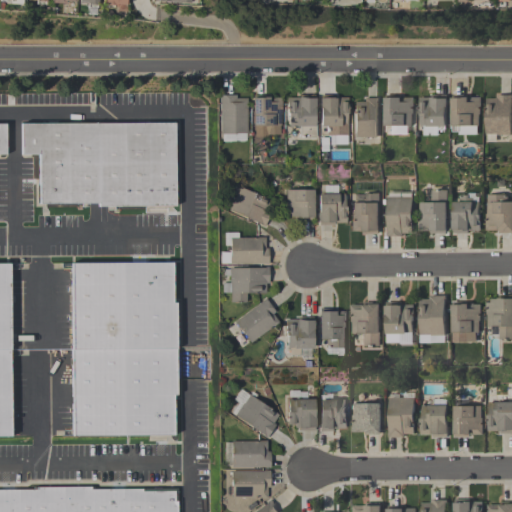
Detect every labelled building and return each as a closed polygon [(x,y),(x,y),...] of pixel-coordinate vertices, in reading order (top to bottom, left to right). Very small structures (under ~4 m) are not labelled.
[(78,0),(95,0),(95,9),(85,8),(85,5),(78,5),(78,0)] [(124,0),(124,6),(113,6),(113,7),(112,7),(112,8),(100,8),(100,0),(124,0)] [(286,98),(298,98),(298,95),(314,95),(314,109),(313,109),(313,125),(314,125),(314,138),(299,138),(299,136),(297,136),(297,127),(287,127),(287,115),(286,115),(286,98)] [(414,97),(414,114),(413,114),(413,126),(409,126),(409,134),(393,134),(393,127),(385,127),(385,98),(386,98),(386,95),(401,95),(401,97),(414,97)] [(447,95),(447,99),(448,99),(448,109),(447,109),(447,127),(439,127),(439,135),(432,135),(432,133),(430,133),(430,135),(425,135),(425,126),(421,126),(421,115),(420,115),(420,97),(432,97),(432,95),(447,95)] [(478,135),(453,135),(453,127),(452,127),(452,98),(453,98),(453,95),(468,95),(468,97),(482,97),(482,108),(481,108),(481,115),(480,115),(480,126),(478,126),(478,135)] [(511,135),(487,135),(487,99),(497,99),(497,95),(511,95),(511,135)] [(219,135),(219,104),(218,104),(218,96),(235,96),(235,99),(245,99),(245,134),(234,134),(234,135),(219,135)] [(252,137),(252,127),(251,127),(251,99),(252,99),(252,96),(267,96),(267,98),(280,98),(280,114),(279,114),(279,126),(278,126),(278,135),(265,135),(265,137),(252,137)] [(345,145),(332,145),(332,136),(325,136),(325,127),(319,127),(319,109),(318,109),(318,99),(319,99),(319,96),(335,96),(335,98),(346,98),(346,114),(345,114),(345,124),(346,124),(346,136),(345,136),(345,145)] [(379,98),(379,103),(378,103),(379,138),(365,138),(353,138),(353,102),(363,102),(363,98),(379,98)] [(174,207),(97,208),(97,205),(37,205),(37,155),(20,155),(20,125),(173,123),(174,207)] [(268,201),(264,211),(269,213),(263,227),(260,225),(227,211),(233,197),(234,198),(238,188),(268,201)] [(285,190),(312,190),(312,221),(302,221),(302,219),(288,219),(288,214),(285,214),(285,190)] [(447,190),(447,231),(446,231),(446,234),(431,234),(431,231),(430,231),(430,227),(420,227),(420,203),(431,203),(431,190),(447,190)] [(379,193),(379,232),(378,232),(378,234),(361,234),(361,232),(350,232),(350,222),(351,222),(351,215),(351,203),(363,203),(363,193),(379,193)] [(318,194),(337,194),(337,195),(340,195),(340,194),(344,194),(344,208),(345,208),(345,223),(333,223),(333,226),(318,226),(318,223),(317,223),(317,213),(318,213),(318,194)] [(486,231),(486,220),(487,220),(487,194),(508,194),(507,203),(511,203),(511,233),(499,233),(499,231),(486,231)] [(453,233),(453,231),(452,231),(452,221),(453,221),(453,202),(459,202),(459,195),(468,195),(468,198),(473,198),(473,202),(476,202),(479,202),(479,215),(481,215),(481,231),(468,231),(468,233),(453,233)] [(386,237),(386,233),(387,232),(387,197),(402,196),(402,197),(413,197),(413,233),(403,233),(403,237),(386,237)] [(267,265),(260,265),(228,265),(228,264),(219,264),(218,252),(229,252),(229,238),(264,238),(264,248),(267,248),(267,265)] [(171,262),(171,303),(175,303),(175,395),(172,395),(172,437),(71,438),(70,263),(171,262)] [(0,265),(9,265),(9,437),(0,437),(0,265)] [(265,294),(245,294),(245,303),(229,303),(229,293),(221,293),(221,283),(228,283),(228,276),(222,276),(222,269),(228,269),(264,268),(264,267),(267,267),(267,283),(264,283),(265,294)] [(445,336),(431,336),(431,343),(419,343),(419,300),(429,300),(429,296),(445,296),(445,301),(445,336)] [(488,327),(488,315),(487,315),(487,303),(491,303),(491,300),(498,300),(498,299),(499,299),(499,296),(511,296),(511,340),(499,340),(499,327),(488,327)] [(248,344),(233,322),(258,304),(258,303),(264,299),(274,312),(271,314),(278,323),(248,344)] [(481,305),(481,321),(479,321),(479,333),(476,333),(476,343),(467,343),(452,343),(452,305),(453,305),(453,302),(468,302),(468,305),(481,305)] [(380,346),(364,346),(364,345),(354,345),(354,333),(352,333),(352,322),(351,322),(351,315),(350,315),(350,305),(364,305),(364,303),(380,303),(380,346)] [(413,305),(413,322),(412,322),(412,335),(409,335),(409,333),(406,333),(406,335),(400,335),(400,344),(386,344),(386,315),(385,316),(385,303),(402,303),(402,305),(413,305)] [(346,311),(346,328),(345,328),(345,349),(327,349),(327,340),(318,340),(318,312),(318,309),(333,309),(333,311),(346,311)] [(312,317),(312,332),(311,332),(311,350),(292,350),(292,348),(288,348),(288,349),(285,349),(285,338),(284,338),(284,320),(296,320),(296,317),(312,317)] [(277,415),(272,423),(274,425),(265,439),(262,436),(232,417),(241,403),(242,403),(247,395),(277,415)] [(313,400),(313,418),(314,418),(314,428),(313,428),(313,431),(298,431),(298,428),(294,428),(294,425),(286,425),(286,413),(287,413),(287,399),(288,399),(288,397),(300,397),(300,400),(313,400)] [(414,434),(404,434),(404,438),(388,438),(388,433),(389,433),(389,397),(403,397),(403,398),(414,398),(414,434)] [(346,429),(334,429),(334,431),(319,431),(319,428),(318,428),(318,419),(319,419),(319,400),(339,400),(339,401),(342,401),(342,399),(345,399),(345,413),(346,413),(346,429)] [(420,435),(420,420),(421,420),(421,405),(425,405),(425,407),(428,407),(428,406),(434,406),(434,400),(447,400),(447,425),(448,425),(448,435),(446,435),(446,438),(432,438),(432,435),(420,435)] [(454,438),(454,435),(454,407),(455,407),(455,400),(468,400),(468,406),(481,406),(481,418),(482,418),(482,424),(483,424),(483,435),(472,435),(472,438),(454,438)] [(487,432),(487,416),(489,416),(489,402),(493,402),(493,403),(495,403),(511,403),(511,434),(498,434),(498,432),(487,432)] [(380,434),(364,434),(364,432),(351,432),(351,422),(352,422),(352,415),(353,415),(353,404),(380,404),(380,434)] [(265,441),(265,452),(269,452),(269,468),(263,468),(230,468),(230,449),(231,449),(231,442),(255,441),(265,441)] [(269,471),(269,488),(265,488),(265,498),(231,498),(231,488),(230,488),(230,471),(262,471),(269,471)] [(176,511),(0,511),(0,490),(35,490),(35,488),(89,488),(89,490),(176,489),(176,511)] [(454,498),(471,498),(471,501),(483,501),(483,511),(455,511),(454,511),(454,498)] [(446,511),(421,511),(421,502),(431,502),(431,499),(447,499),(447,503),(446,503),(446,511)] [(254,511),(266,504),(265,502),(269,500),(277,511),(254,511)] [(511,501),(511,511),(487,511),(487,504),(500,504),(500,501),(511,501)] [(352,511),(352,505),(364,505),(364,502),(381,502),(381,511),(352,511)]
